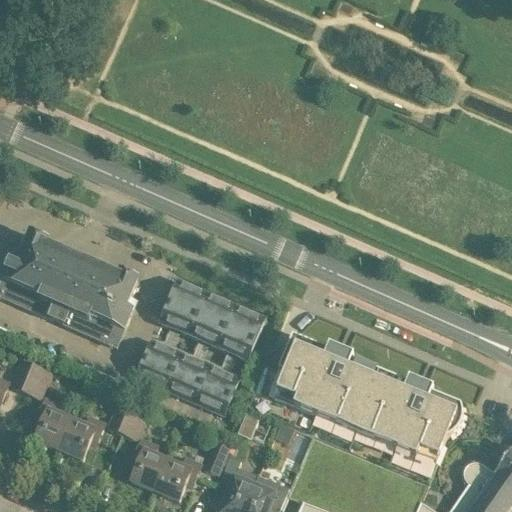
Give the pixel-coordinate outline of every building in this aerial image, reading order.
[(14,257),(0,290),(0,300),(116,351),(134,309),(128,307),(138,284),(121,277),(119,281),(46,249),(48,245),(31,237),(21,260),(14,257)] [(160,327),(248,365),(266,324),(178,285),(160,327)] [(314,441),(348,454),(380,377),(352,365),(354,361),(329,351),(328,355),(293,341),(279,374),(266,369),(253,401),(317,428),(313,440),(314,441)] [(224,420),(240,384),(152,345),(136,381),(224,420)] [(26,397),(37,372),(23,366),(12,391),(26,397)] [(37,372),(26,397),(40,403),(51,378),(37,372)] [(380,377),(348,454),(429,487),(447,443),(451,442),(454,440),(457,437),(459,434),(461,431),(462,428),(463,424),(463,421),(463,418),(463,415),(461,410),(432,398),(434,394),(409,384),(408,388),(380,377)] [(0,402),(2,404),(9,386),(0,382),(0,402)] [(59,454),(72,422),(58,416),(62,409),(45,402),(38,419),(44,422),(34,444),(59,454)] [(122,438),(132,413),(119,407),(108,432),(122,438)] [(132,413),(122,438),(136,444),(147,419),(132,413)] [(86,428),(72,422),(59,454),(83,464),(92,442),(98,445),(105,427),(89,420),(86,428)] [(463,475),(463,479),(463,481),(463,482),(464,483),(465,484),(465,485),(466,487),(469,489),(452,511),(430,511),(421,506),(429,487),(348,454),(314,441),(313,440),(288,500),(302,506),(299,511),(511,511),(511,452),(495,477),(482,468),(479,467),(475,466),(471,467),(468,469),(465,472),(463,475)] [(155,495),(168,463),(154,457),(158,450),(141,443),(134,460),(140,462),(131,485),(155,495)] [(218,479),(229,454),(214,447),(203,472),(218,479)] [(244,511),(259,479),(238,471),(241,464),(230,460),(217,492),(227,496),(220,511),(244,511)] [(182,469),(168,463),(155,495),(179,505),(189,483),(194,486),(201,468),(185,461),(182,469)] [(281,511),(288,495),(290,492),(259,479),(244,511),(281,511)]
